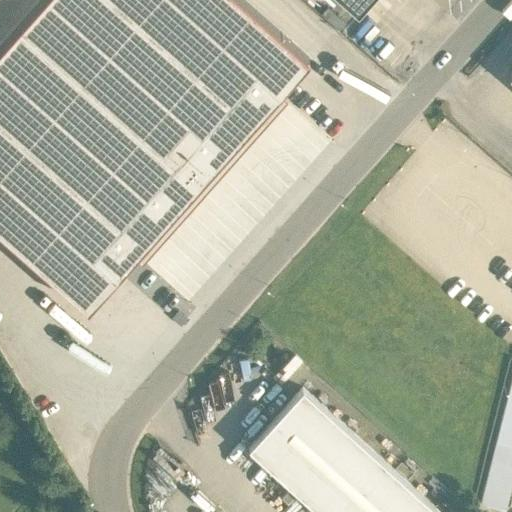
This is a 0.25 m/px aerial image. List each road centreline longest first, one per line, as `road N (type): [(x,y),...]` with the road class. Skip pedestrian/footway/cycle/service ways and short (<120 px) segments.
road 1 (unclassified): [(115,511),(107,482),(115,428),(497,0)]
road 2 (unknown): [(151,0),(93,46),(59,96),(216,212)]
road 3 (unknown): [(216,212),(151,285),(118,298),(0,178)]
road 4 (unknown): [(322,130),(170,0)]
road 5 (unknown): [(216,212),(305,155),(322,130)]
